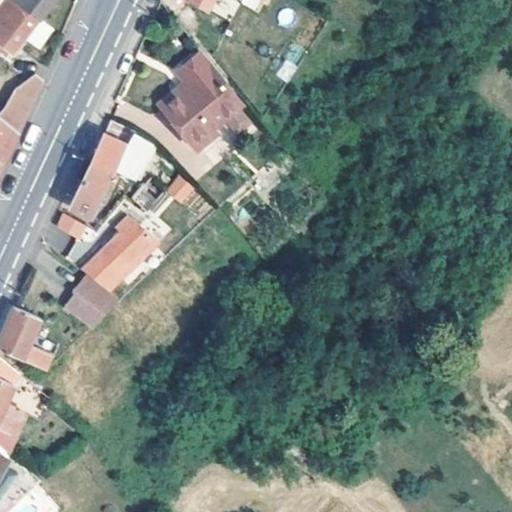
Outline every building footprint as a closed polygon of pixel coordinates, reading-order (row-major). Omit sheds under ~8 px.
[(53,27),(39,16),(17,0),(0,0),(0,50),(5,54),(10,49),(12,51),(15,48),(23,37),(38,48),(53,27)] [(17,0),(39,16),(51,0),(17,0)] [(241,0),(241,3),(255,10),(259,0),(241,0)] [(155,103),(176,126),(219,77),(195,47),(171,66),(183,81),(155,103)] [(0,163),(1,164),(14,136),(39,79),(34,72),(17,88),(0,102),(0,163)] [(219,77),(176,126),(188,140),(237,99),(219,77)] [(108,119),(101,134),(123,144),(125,142),(131,129),(108,119)] [(135,147),(125,142),(123,144),(101,134),(96,144),(89,160),(112,170),(110,174),(115,176),(118,171),(133,178),(142,159),(131,154),(135,147)] [(112,170),(89,160),(79,183),(69,206),(90,216),(94,208),(97,201),(110,174),(112,170)] [(188,206),(198,188),(175,175),(165,194),(188,206)] [(164,187),(151,176),(139,190),(131,198),(145,209),(164,187)] [(85,225),(62,213),(55,226),(78,238),(85,225)] [(84,271),(107,289),(159,241),(129,216),(114,227),(119,232),(80,268),(84,271)] [(107,289),(84,271),(70,289),(73,291),(63,303),(90,326),(114,295),(107,289)] [(39,316),(12,304),(0,328),(0,347),(46,368),(57,344),(33,332),(39,316)] [(48,397),(0,356),(0,375),(14,383),(12,388),(37,409),(48,397)] [(14,383),(0,375),(0,426),(14,433),(25,411),(6,402),(12,388),(14,383)] [(0,426),(0,443),(6,448),(14,433),(0,426)] [(39,481),(34,475),(28,480),(33,486),(35,484),(39,481)]
